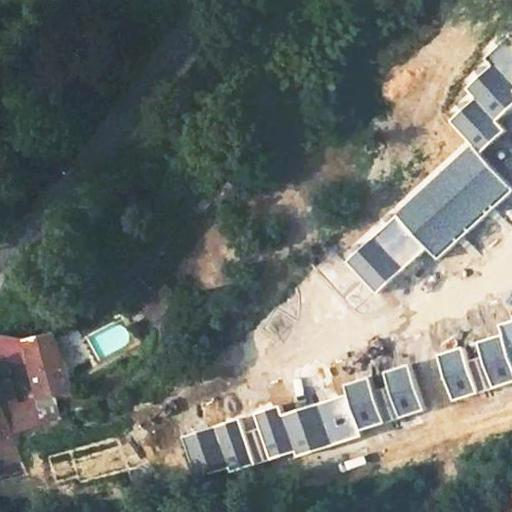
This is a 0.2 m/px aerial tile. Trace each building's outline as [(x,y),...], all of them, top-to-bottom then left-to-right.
[(22,274),(14,278),(16,282),(19,286),(26,282),(22,274)] [(16,282),(7,288),(12,298),(22,292),(19,286),(16,282)] [(0,338),(0,357),(6,362),(27,363),(32,380),(34,380),(40,406),(41,408),(43,408),(74,398),(54,336),(28,342),(0,338)] [(48,425),(43,408),(41,408),(40,406),(34,408),(25,383),(14,385),(13,382),(0,383),(0,458),(23,450),(18,434),(48,425)] [(23,450),(0,458),(0,475),(29,467),(23,450)]
